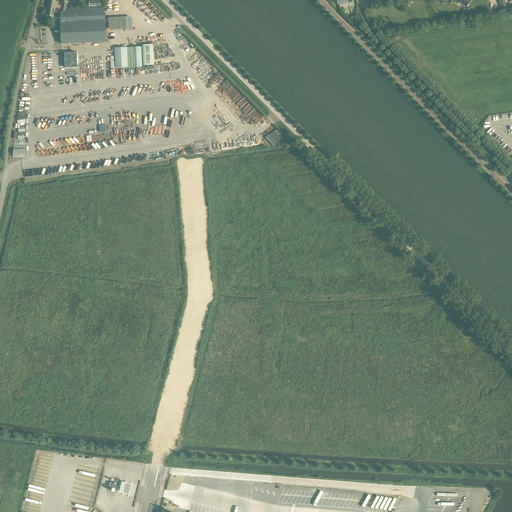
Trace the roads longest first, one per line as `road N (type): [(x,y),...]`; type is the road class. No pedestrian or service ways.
road 1 (track): [(511,474),(159,455),(0,428)]
road 2 (unclassified): [(511,350),(164,0)]
road 3 (unknown): [(188,70),(200,93),(32,114),(23,167),(82,157)]
road 4 (unknown): [(191,168),(202,286),(159,455)]
road 5 (unclassified): [(502,183),(320,0)]
road 6 (track): [(511,171),(364,19)]
road 7 (unclassified): [(0,201),(39,0)]
road 8 (unknown): [(58,45),(61,88),(188,70)]
road 9 (unknown): [(188,70),(162,29),(101,46),(58,45)]
